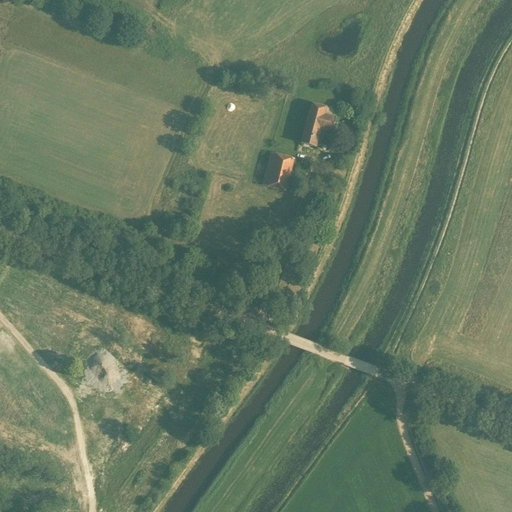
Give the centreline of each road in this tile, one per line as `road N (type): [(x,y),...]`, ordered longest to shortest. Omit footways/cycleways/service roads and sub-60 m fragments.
road 1 (track): [(275,332),(0,229)]
road 2 (track): [(400,379),(400,421),(436,511)]
road 3 (track): [(511,421),(382,373)]
